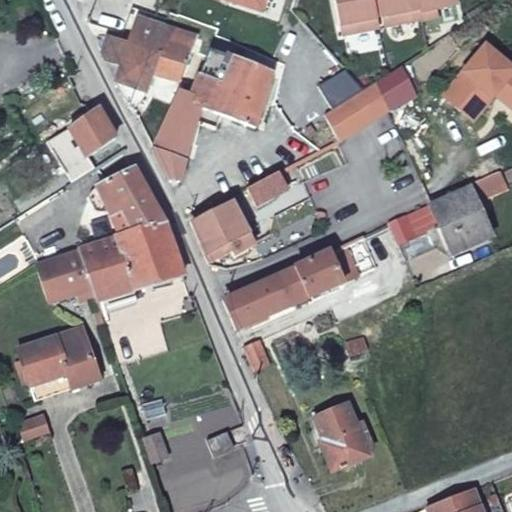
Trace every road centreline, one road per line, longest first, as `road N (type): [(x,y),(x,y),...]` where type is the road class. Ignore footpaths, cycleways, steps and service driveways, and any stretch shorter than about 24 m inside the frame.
road 1 (residential): [(57,0),(178,223),(291,510)]
road 2 (residential): [(511,462),(388,511)]
